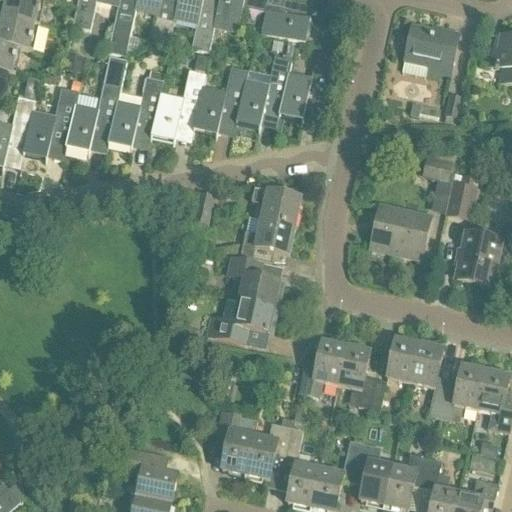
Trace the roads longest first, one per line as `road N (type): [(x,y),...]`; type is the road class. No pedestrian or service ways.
road 1 (residential): [(511,337),(328,293),(329,230),(346,151)]
road 2 (residential): [(147,187),(346,151)]
road 3 (residential): [(346,151),(382,3)]
road 4 (residential): [(147,187),(0,206)]
road 5 (residential): [(382,3),(408,0),(489,17),(511,5)]
